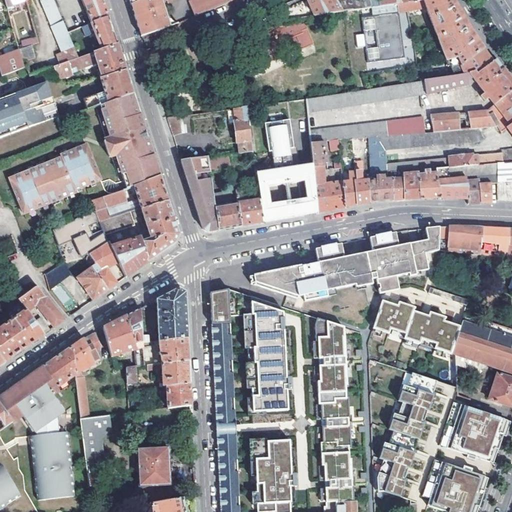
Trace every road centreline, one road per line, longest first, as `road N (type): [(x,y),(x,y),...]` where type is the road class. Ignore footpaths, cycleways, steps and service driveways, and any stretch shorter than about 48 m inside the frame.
road 1 (secondary): [(192,252),(397,214),(511,216)]
road 2 (residential): [(116,0),(192,252)]
road 3 (residential): [(192,252),(206,511)]
road 4 (secondary): [(0,381),(192,252)]
